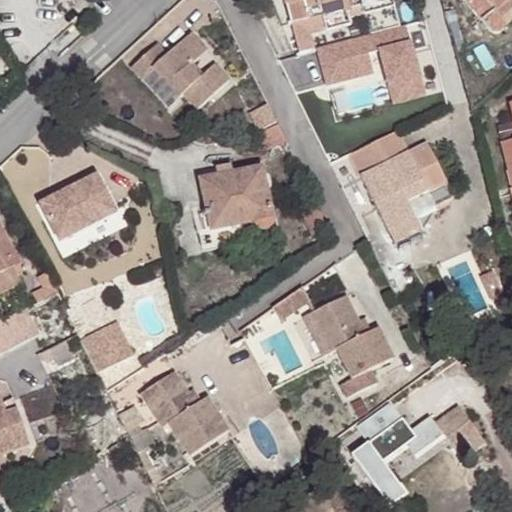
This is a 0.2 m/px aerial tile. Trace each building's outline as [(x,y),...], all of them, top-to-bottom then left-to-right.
[(347,18),(395,7),(393,0),(285,0),(299,53),(313,49),(310,35),(349,25),(347,18)] [(501,24),(497,19),(490,11),(503,0),(458,0),(460,1),(487,33),(491,37),(494,37),(496,37),(499,36),(501,34),(502,33),(503,30),(503,28),(501,24)] [(511,0),(503,0),(490,11),(497,19),(511,7),(511,0)] [(194,35),(210,53),(217,46),(200,28),(194,35)] [(199,63),(210,53),(194,35),(178,50),(166,38),(141,62),(152,72),(161,64),(188,91),(193,86),(208,102),(238,73),(223,57),(208,72),(199,63)] [(500,143),(507,171),(511,170),(511,103),(510,104),(511,112),(511,140),(501,143),(500,143)] [(250,119),(259,135),(281,126),(272,108),(250,119)] [(511,140),(511,121),(497,125),(501,143),(511,140)] [(259,135),(267,153),(289,142),(281,126),(259,135)] [(451,190),(430,149),(412,158),(401,136),(370,151),(352,160),(393,241),(436,219),(442,217),(439,211),(432,198),(451,190)] [(363,137),(345,146),(352,160),(370,151),(363,137)] [(207,171),(208,180),(237,174),(235,165),(207,171)] [(275,227),(278,223),(267,168),(237,174),(208,180),(204,181),(210,213),(198,216),(201,235),(204,235),(260,224),(261,226),(264,228),(267,229),(271,229),(275,227)] [(43,209),(62,248),(119,220),(101,181),(43,209)] [(439,211),(457,202),(451,190),(432,198),(439,211)] [(304,209),(318,237),(333,230),(319,202),(304,209)] [(398,252),(424,239),(436,219),(393,241),(398,252)] [(281,234),(278,223),(275,227),(271,229),(267,229),(264,228),(261,226),(260,224),(204,235),(206,249),(281,234)] [(0,297),(25,286),(13,261),(17,260),(1,225),(0,225),(0,297)] [(274,301),(283,314),(312,294),(304,282),(274,301)] [(382,329),(377,332),(369,337),(363,324),(350,301),(315,320),(336,358),(343,354),(358,380),(399,359),(382,329)] [(27,312),(0,324),(0,338),(6,352),(38,336),(27,312)] [(369,337),(377,332),(370,319),(363,324),(369,337)] [(336,358),(315,320),(308,324),(329,362),(336,358)] [(81,343),(95,372),(131,354),(114,321),(79,338),(81,343)] [(202,394),(195,399),(189,402),(182,391),(169,370),(138,391),(159,425),(166,421),(186,453),(224,428),(202,394)] [(189,402),(195,399),(188,388),(182,391),(189,402)] [(0,455),(29,445),(12,398),(3,402),(0,394),(0,455)] [(379,441),(388,455),(356,476),(363,486),(362,487),(378,511),(395,511),(418,497),(410,485),(457,453),(465,465),(468,469),(494,451),(471,416),(429,444),(413,419),(379,441)] [(457,453),(410,485),(418,497),(465,465),(457,453)]
